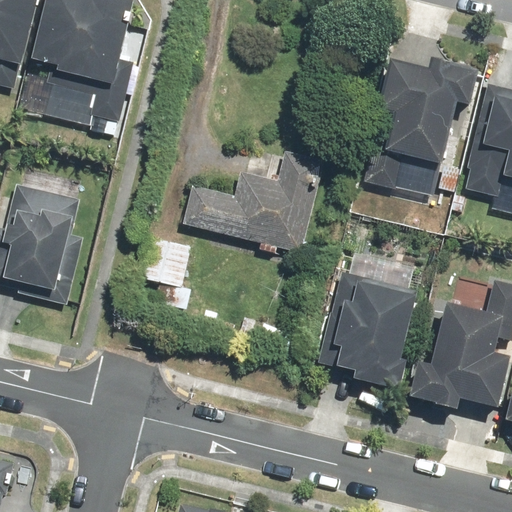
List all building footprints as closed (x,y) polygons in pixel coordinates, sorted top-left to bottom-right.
[(0,0),(0,87),(20,92),(42,0),(0,0)] [(52,0),(38,61),(64,67),(62,73),(102,83),(94,117),(122,124),(137,63),(126,61),(141,1),(135,0),(52,0)] [(434,69),(394,59),(365,182),(399,190),(407,157),(448,166),(463,104),(476,107),(485,70),(436,59),(434,69)] [(511,88),(492,84),(467,189),(502,197),(506,178),(511,179),(511,88)] [(196,186),(187,225),(303,254),(326,161),(289,152),(281,182),(244,173),(238,196),(196,186)] [(0,227),(0,285),(8,287),(8,286),(23,289),(21,295),(71,307),(86,239),(75,236),(83,201),(19,187),(9,230),(0,227)] [(180,286),(190,246),(149,236),(140,277),(180,286)] [(425,291),(344,272),(322,365),(361,375),(360,381),(406,392),(413,362),(408,361),(425,291)] [(424,363),(415,398),(464,410),(467,401),(504,410),(511,379),(511,357),(501,355),(505,340),(511,341),(511,284),(498,281),(490,313),(452,303),(437,366),(424,363)] [(194,293),(160,287),(158,306),(191,311),(194,293)] [(297,336),(262,323),(255,343),(290,355),(297,336)] [(9,511),(21,464),(0,459),(0,511),(9,511)] [(213,510),(185,503),(182,511),(236,511),(214,506),(213,510)]
